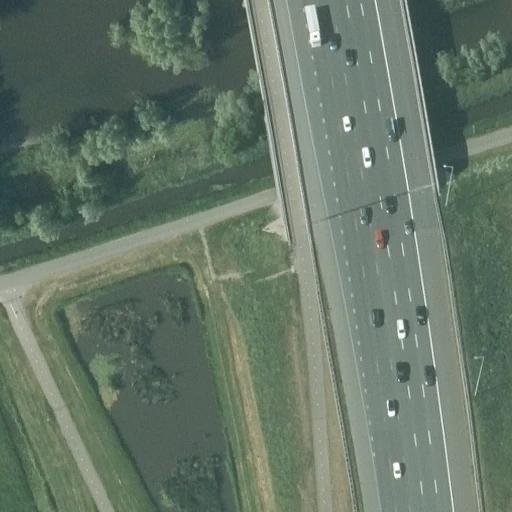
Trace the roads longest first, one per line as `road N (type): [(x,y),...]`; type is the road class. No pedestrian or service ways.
road 1 (unclassified): [(511,117),(0,286)]
road 2 (motorway): [(337,0),(416,511)]
